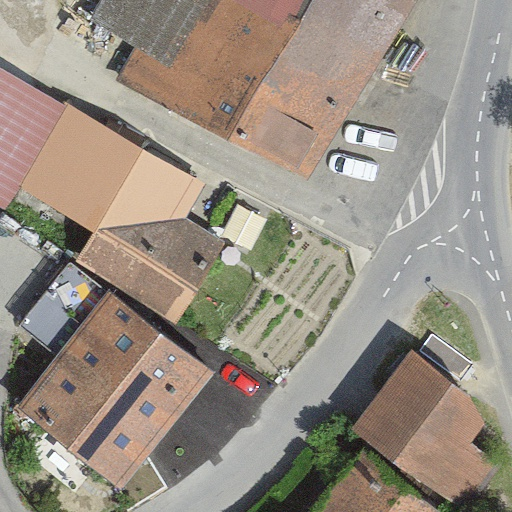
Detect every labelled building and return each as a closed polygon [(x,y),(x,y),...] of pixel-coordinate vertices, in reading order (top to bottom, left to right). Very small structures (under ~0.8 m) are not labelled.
[(405,0),(100,0),(90,20),(139,42),(119,72),(310,166),(405,0)] [(205,173),(0,57),(0,200),(5,203),(20,181),(98,216),(71,255),(168,319),(227,235),(185,209),(205,173)] [(168,319),(71,255),(21,312),(61,342),(20,396),(119,474),(212,358),(168,319)] [(410,337),(355,415),(463,499),(496,455),(471,430),(485,411),(469,376),(410,337)] [(437,511),(445,503),(364,436),(309,504),(301,511),(437,511)] [(299,511),(289,503),(281,511),(299,511)]
